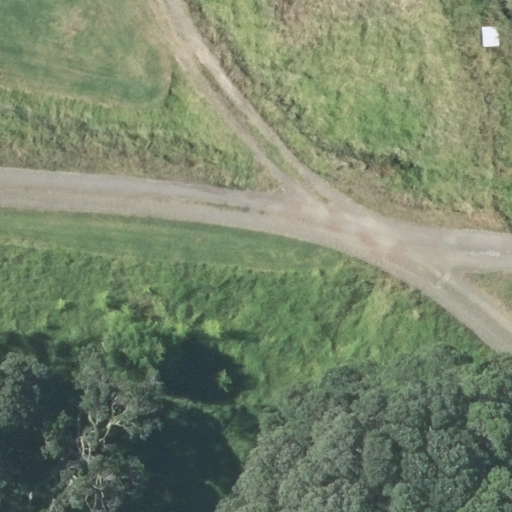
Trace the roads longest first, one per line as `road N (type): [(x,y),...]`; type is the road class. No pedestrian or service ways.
road 1 (track): [(511,346),(443,285),(362,239),(300,219),(150,194),(0,182)]
road 2 (track): [(358,238),(263,138),(183,0)]
road 3 (track): [(358,238),(511,252)]
